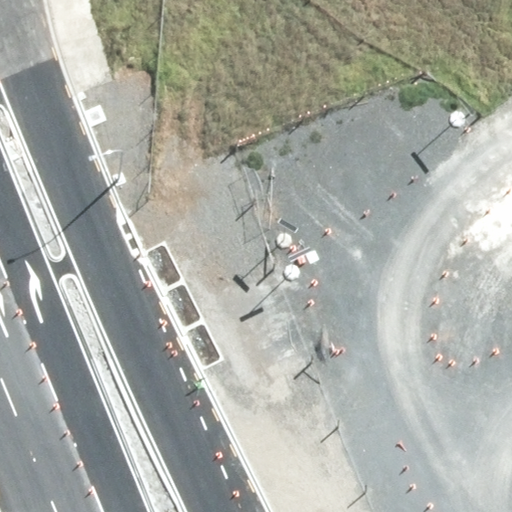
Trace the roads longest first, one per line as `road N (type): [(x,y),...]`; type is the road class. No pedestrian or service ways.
road 1 (unclassified): [(0,4),(208,511)]
road 2 (unclassified): [(71,511),(0,339)]
